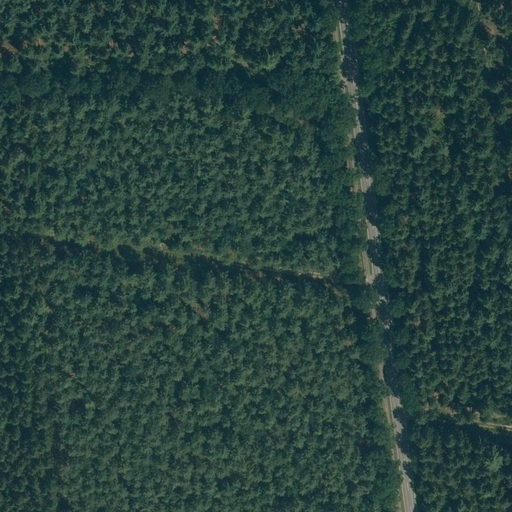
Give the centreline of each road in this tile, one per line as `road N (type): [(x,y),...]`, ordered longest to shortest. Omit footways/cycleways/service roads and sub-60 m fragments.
road 1 (secondary): [(412,511),(342,0)]
road 2 (track): [(379,280),(338,281),(0,231)]
